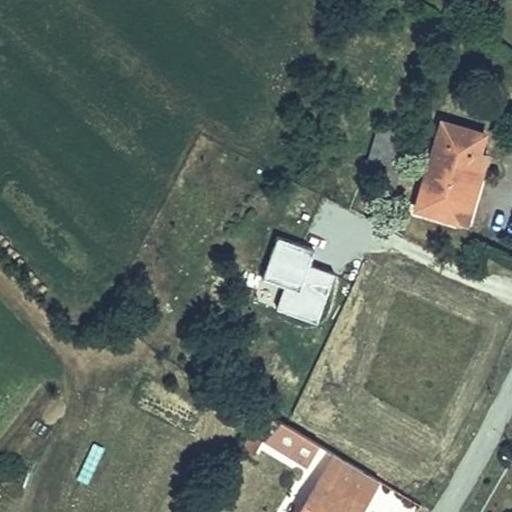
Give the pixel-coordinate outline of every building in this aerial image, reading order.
[(371,141),(402,150),(408,128),(377,119),(371,141)] [(444,123),(419,201),(453,217),(454,214),(466,176),(482,181),(493,150),(480,145),(483,134),(444,123)] [(371,141),(362,173),(392,182),(402,150),(371,141)] [(0,179),(0,203),(33,242),(56,222),(11,170),(0,179)] [(470,218),(482,181),(466,176),(454,214),(470,218)] [(78,205),(67,215),(91,241),(102,231),(78,205)] [(230,421),(261,440),(275,417),(244,397),(230,421)] [(349,511),(369,478),(275,417),(261,440),(315,472),(291,511),(349,511)]
